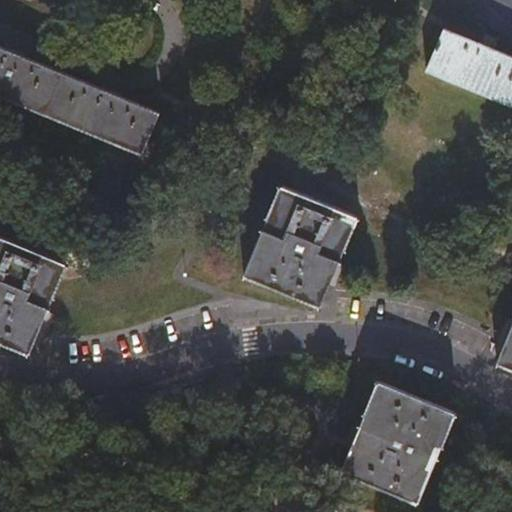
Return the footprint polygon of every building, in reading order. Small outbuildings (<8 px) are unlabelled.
[(511,103),(511,56),(445,28),(428,69),(511,103)] [(0,93),(142,151),(158,112),(120,96),(121,93),(100,85),(99,88),(25,58),(27,54),(4,45),(3,48),(0,47),(0,93)] [(319,304),(356,215),(282,183),(243,274),(319,304)] [(0,340),(29,352),(65,264),(0,236),(0,340)] [(511,366),(511,323),(497,361),(511,366)] [(207,376),(186,382),(192,401),(213,394),(207,376)] [(417,499),(453,411),(379,380),(342,468),(417,499)]
